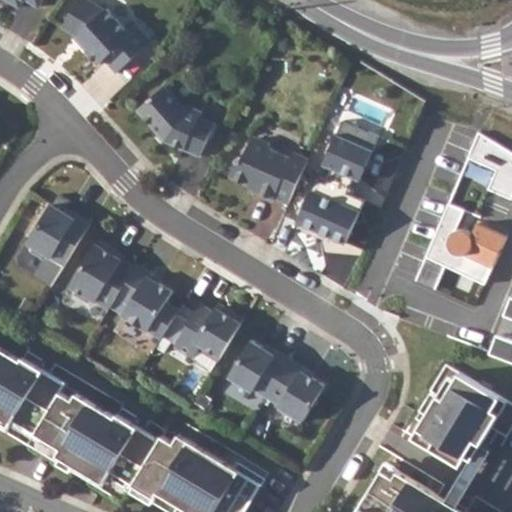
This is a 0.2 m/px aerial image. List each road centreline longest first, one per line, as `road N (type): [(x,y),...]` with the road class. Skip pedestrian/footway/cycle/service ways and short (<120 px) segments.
road 1 (residential): [(353,333),(165,216),(71,122)]
road 2 (residential): [(305,511),(372,399),(373,353),(353,333)]
road 3 (residential): [(375,276),(483,323),(511,252)]
road 4 (residential): [(375,276),(439,125)]
road 5 (residential): [(385,40),(511,92)]
road 6 (residential): [(511,37),(469,49),(385,40)]
